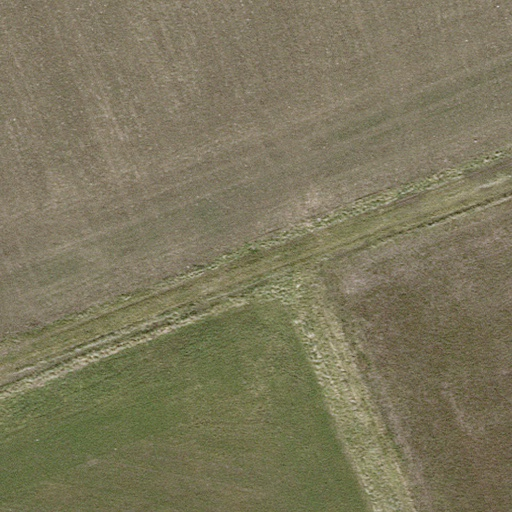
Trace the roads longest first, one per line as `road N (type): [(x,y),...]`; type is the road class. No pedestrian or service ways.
road 1 (track): [(0,374),(511,171)]
road 2 (track): [(402,511),(297,255)]
